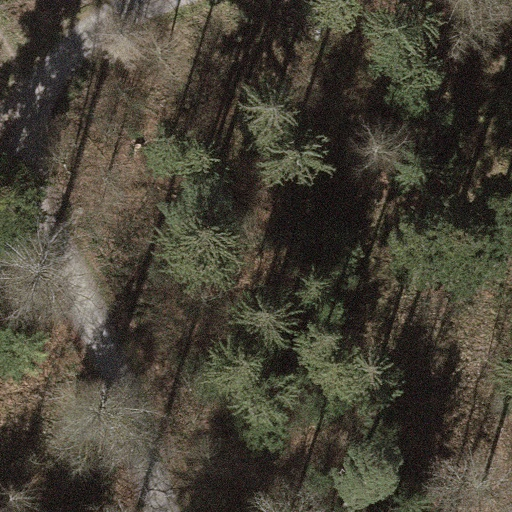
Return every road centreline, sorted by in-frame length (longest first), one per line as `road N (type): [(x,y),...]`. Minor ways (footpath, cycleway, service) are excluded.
road 1 (track): [(27,137),(43,215),(129,409),(159,511)]
road 2 (track): [(27,137),(53,63),(112,11),(149,0)]
